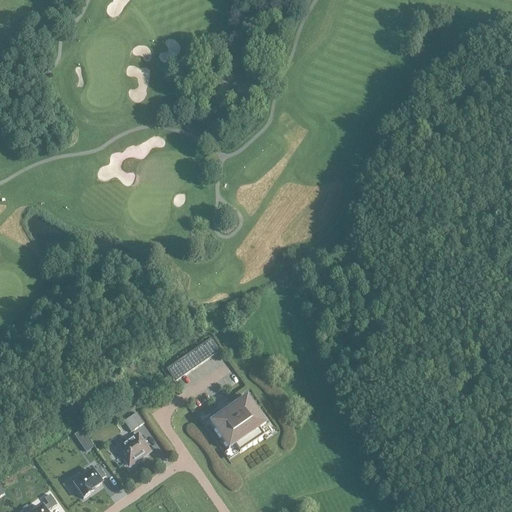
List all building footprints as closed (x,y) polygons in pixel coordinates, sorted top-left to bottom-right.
[(219,349),(211,339),(202,345),(210,355),(219,349)] [(210,355),(202,345),(194,351),(202,361),(210,355)] [(202,361),(194,351),(186,356),(193,367),(202,361)] [(193,367),(186,356),(178,362),(185,373),(193,367)] [(185,373),(178,362),(169,368),(168,368),(169,369),(167,370),(173,380),(175,379),(176,379),(177,378),(185,373)] [(265,426),(246,399),(239,404),(238,401),(231,406),(233,411),(229,413),(228,412),(227,409),(226,410),(228,412),(224,414),(222,412),(222,413),(215,417),(217,420),(210,424),(228,451),(234,447),(239,454),(252,446),(264,437),(259,430),(265,426)] [(145,424),(138,413),(126,421),(133,432),(145,424)] [(152,453),(138,433),(133,437),(133,438),(121,447),(120,446),(115,450),(128,470),(134,466),(133,465),(143,459),(142,458),(145,456),(146,457),(152,453)] [(89,444),(82,448),(86,454),(93,449),(89,444)] [(99,468),(74,485),(83,499),(91,494),(90,492),(102,484),(100,482),(106,478),(99,468)] [(43,508),(37,511),(46,511),(51,509),(51,510),(57,506),(50,496),(44,500),(48,505),(43,508)]
